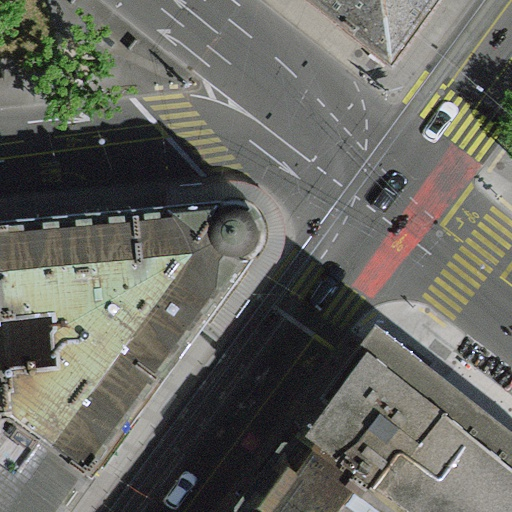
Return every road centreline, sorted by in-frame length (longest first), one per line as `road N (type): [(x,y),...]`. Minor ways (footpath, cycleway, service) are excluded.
road 1 (secondary): [(152,511),(394,197)]
road 2 (secondary): [(0,157),(199,137),(333,146)]
road 3 (secondary): [(333,146),(287,88),(180,0)]
road 4 (secondary): [(394,197),(511,50)]
road 5 (tertiary): [(394,197),(511,289)]
